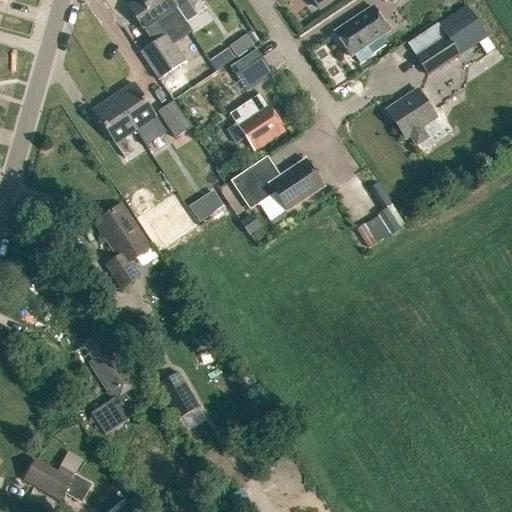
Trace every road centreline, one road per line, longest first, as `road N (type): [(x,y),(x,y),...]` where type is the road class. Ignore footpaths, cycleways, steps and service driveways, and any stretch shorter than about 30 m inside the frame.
road 1 (unclassified): [(0,212),(61,0)]
road 2 (residential): [(331,113),(256,0)]
